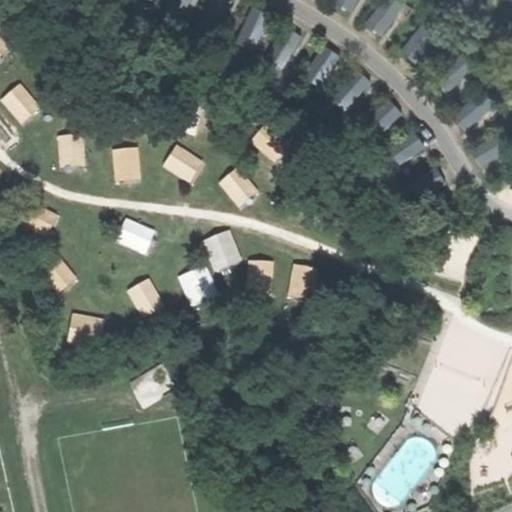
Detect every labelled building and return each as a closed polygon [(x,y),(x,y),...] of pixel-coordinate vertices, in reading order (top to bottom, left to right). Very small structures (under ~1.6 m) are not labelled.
[(185,20),(194,0),(169,0),(164,11),(185,20)] [(221,36),(234,0),(214,0),(203,29),(221,36)] [(384,0),(369,19),(384,32),(410,1),(408,0),(384,0)] [(257,50),(274,14),(256,6),(239,42),(257,50)] [(445,30),(430,17),(403,48),(418,61),(445,30)] [(287,65),(304,36),(288,27),(271,55),(287,65)] [(0,29),(0,62),(17,46),(0,29)] [(323,89),(342,55),(325,46),(306,80),(323,89)] [(450,91),(479,64),(467,51),(438,77),(450,91)] [(68,55),(48,71),(70,99),(91,82),(68,55)] [(337,95),(349,107),(374,82),(362,70),(337,95)] [(114,79),(97,107),(121,121),(138,93),(114,79)] [(25,82),(5,98),(27,125),(46,108),(25,82)] [(456,113),(468,128),(499,103),(486,88),(456,113)] [(204,105),(169,98),(163,125),(198,133),(204,105)] [(376,139),(405,113),(392,99),(363,125),(376,139)] [(264,121),(249,138),(272,157),(286,140),(264,121)] [(511,129),(510,126),(474,147),(484,165),(511,148),(511,129)] [(427,146),(416,131),(384,154),(395,169),(427,146)] [(87,132),(61,135),(65,168),(90,166),(87,132)] [(182,143),(168,164),(196,183),(210,162),(182,143)] [(140,145),(115,148),(119,183),(144,180),(140,145)] [(243,164),(222,181),(245,209),(266,192),(243,164)] [(438,166),(405,185),(416,203),(449,184),(438,166)] [(347,191),(309,195),(313,226),(350,222),(347,191)] [(52,237),(63,214),(28,196),(16,220),(52,237)] [(130,215),(120,239),(152,253),(163,229),(130,215)] [(234,229),(206,240),(218,270),(246,259),(234,229)] [(41,268),(62,294),(82,277),(61,252),(41,268)] [(277,260),(251,259),(251,292),(277,293),(277,260)] [(322,267),(298,262),(291,294),(316,299),(322,267)] [(211,264),(182,276),(195,307),(224,294),(211,264)] [(170,304),(154,276),(131,289),(147,317),(170,304)] [(109,317),(76,311),(70,341),(103,347),(109,317)]
